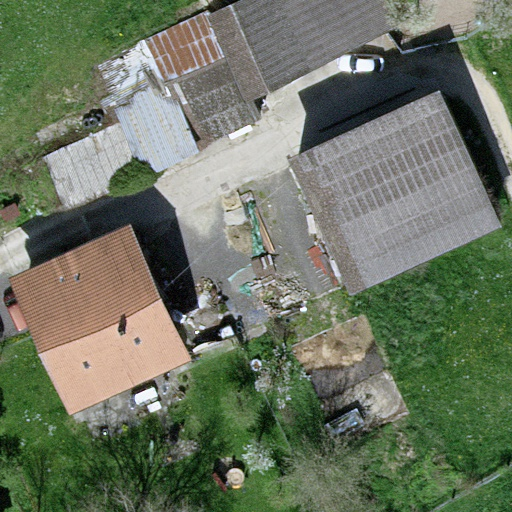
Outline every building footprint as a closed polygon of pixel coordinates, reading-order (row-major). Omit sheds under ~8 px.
[(403,11),(398,0),(223,0),(212,5),(158,36),(147,46),(189,139),(258,108),(245,77),(403,11)] [(492,199),(445,95),(297,161),(344,266),(469,210),(492,199)] [(47,158),(66,201),(142,164),(119,126),(47,158)] [(128,234),(26,282),(71,381),(178,331),(168,311),(165,312),(128,234)] [(177,511),(167,484),(128,498),(133,511),(177,511)]
